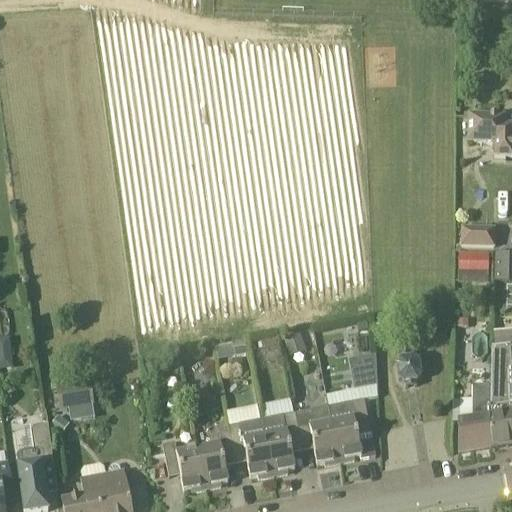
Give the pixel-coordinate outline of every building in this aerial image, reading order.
[(511,128),(504,128),(504,119),(468,118),(467,146),(494,146),(494,159),(511,159),(511,128)] [(461,249),(494,250),(494,231),(461,230),(461,249)] [(508,284),(508,255),(495,255),(494,284),(508,284)] [(458,256),(458,274),(488,275),(488,257),(458,256)] [(457,322),(457,330),(468,330),(468,322),(457,322)] [(366,324),(356,326),(358,333),(368,331),(366,324)] [(299,336),(282,341),(287,356),(303,350),(299,336)] [(277,341),(262,344),(265,355),(279,352),(277,341)] [(491,391),(490,451),(511,446),(511,343),(491,346),(491,353),(491,391)] [(232,347),(235,359),(246,357),(244,344),(232,347)] [(405,391),(416,389),(416,384),(417,384),(421,378),(418,365),(413,361),(412,361),(411,356),(399,358),(400,363),(399,363),(395,369),(397,382),(403,386),(404,386),(405,391)] [(377,387),(376,362),(355,366),(360,391),(377,387)] [(159,373),(154,363),(144,368),(150,378),(159,373)] [(53,380),(55,392),(58,412),(91,407),(87,387),(71,390),(69,377),(53,380)] [(490,451),(491,391),(473,390),(472,421),(458,423),(459,456),(490,451)] [(263,420),(292,414),(289,401),(260,407),(263,420)] [(328,409),(339,467),(354,464),(354,461),(361,460),(361,463),(375,460),(371,441),(366,442),(365,437),(370,436),(364,402),(328,409)] [(228,426),(259,422),(257,409),(226,412),(228,426)] [(301,449),(312,447),(317,469),(324,467),(324,470),(339,467),(328,409),(294,416),(301,449)] [(261,423),(272,480),(287,477),(287,474),(294,473),(290,452),(301,449),(294,416),(282,419),(261,423)] [(61,436),(67,427),(56,419),(50,429),(61,436)] [(228,429),(229,435),(234,463),(246,460),(250,482),(257,480),(258,483),(272,480),(261,423),(228,429)] [(52,465),(47,427),(34,429),(30,434),(33,454),(19,456),(16,461),(23,511),(47,511),(41,467),(52,465)] [(195,441),(206,494),(221,491),(220,488),(227,486),(223,465),(234,463),(229,435),(195,441)] [(206,494),(195,441),(162,448),(167,476),(179,473),(183,495),(190,493),(191,496),(206,494)] [(13,504),(8,467),(0,467),(0,511),(3,511),(2,505),(13,504)] [(110,477),(83,483),(80,483),(83,498),(61,503),(63,511),(130,511),(121,470),(117,467),(112,467),(109,472),(110,477)]
